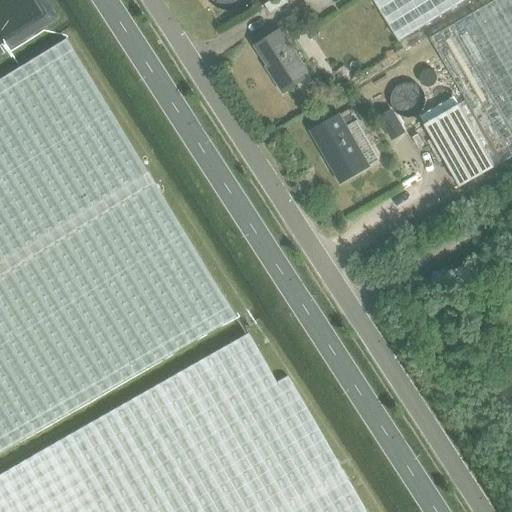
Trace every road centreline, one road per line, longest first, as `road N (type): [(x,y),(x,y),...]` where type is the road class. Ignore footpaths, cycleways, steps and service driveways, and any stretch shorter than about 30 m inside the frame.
road 1 (secondary): [(439,511),(107,0)]
road 2 (unclassified): [(484,511),(154,0)]
